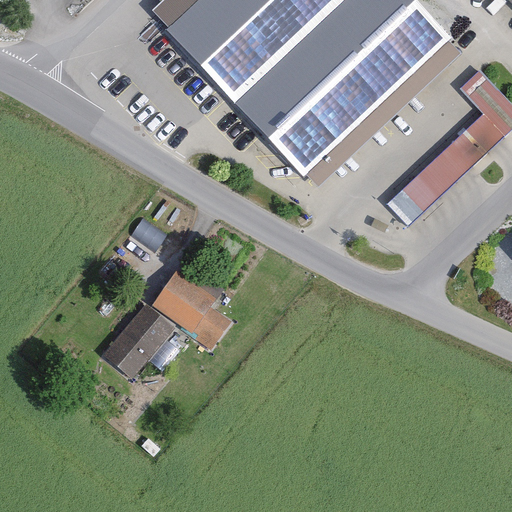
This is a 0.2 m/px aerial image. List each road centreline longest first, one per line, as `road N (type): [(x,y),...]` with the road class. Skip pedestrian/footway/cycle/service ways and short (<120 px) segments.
road 1 (residential): [(0,69),(401,299)]
road 2 (residential): [(401,299),(511,191)]
road 3 (residential): [(401,299),(511,347)]
